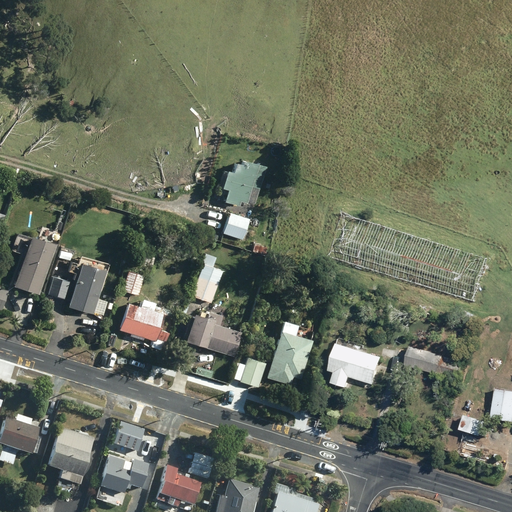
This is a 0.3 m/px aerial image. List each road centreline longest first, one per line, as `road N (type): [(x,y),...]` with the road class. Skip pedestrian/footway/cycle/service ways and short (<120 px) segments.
road 1 (unclassified): [(0,348),(372,463)]
road 2 (unclassified): [(372,463),(511,506)]
